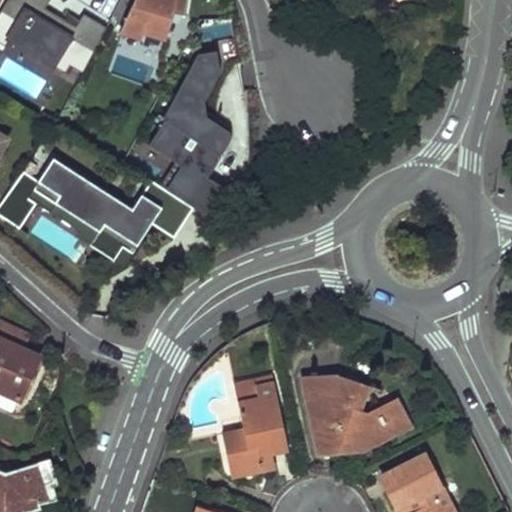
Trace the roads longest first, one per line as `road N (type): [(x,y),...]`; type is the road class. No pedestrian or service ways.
road 1 (tertiary): [(362,219),(322,243),(232,274),(184,312),(166,350)]
road 2 (tertiary): [(166,350),(268,286),(330,278),(374,287)]
road 3 (tertiary): [(408,305),(437,338),(511,481)]
road 4 (residential): [(0,266),(81,337),(159,366)]
road 5 (tertiary): [(107,511),(159,366)]
road 6 (tertiary): [(511,422),(468,326),(471,278)]
